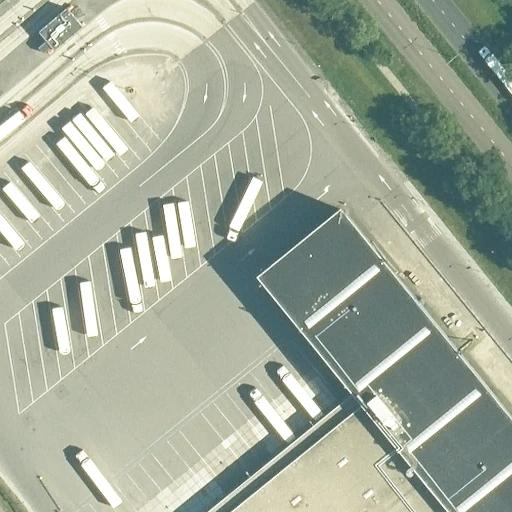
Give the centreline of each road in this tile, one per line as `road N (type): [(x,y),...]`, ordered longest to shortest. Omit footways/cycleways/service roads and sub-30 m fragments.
road 1 (primary): [(377,0),(511,164)]
road 2 (primary): [(511,94),(434,0)]
